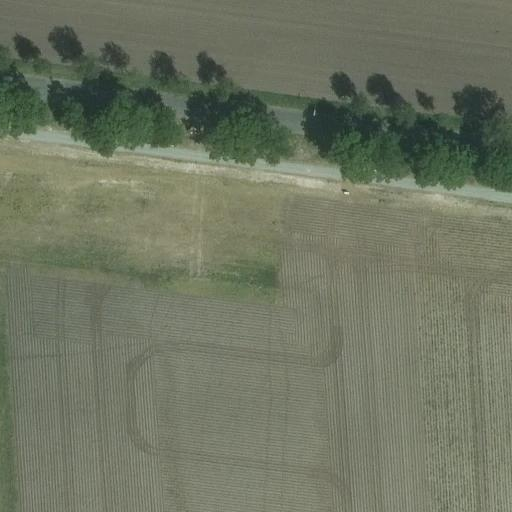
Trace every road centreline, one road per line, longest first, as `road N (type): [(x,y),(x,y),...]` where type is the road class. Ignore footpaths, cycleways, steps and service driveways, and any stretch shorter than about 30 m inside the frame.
road 1 (residential): [(318,118),(0,78)]
road 2 (residential): [(511,147),(318,118)]
road 3 (residential): [(299,253),(318,118)]
